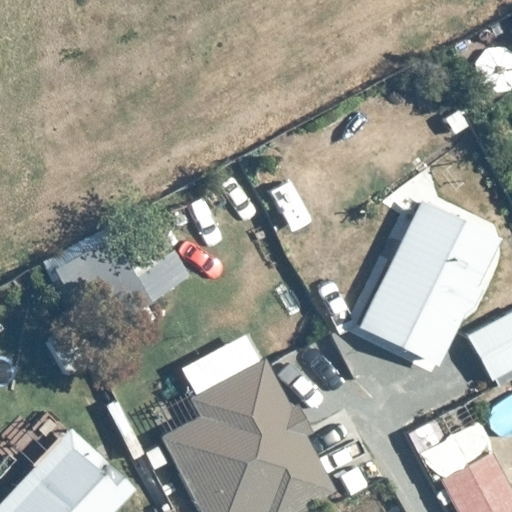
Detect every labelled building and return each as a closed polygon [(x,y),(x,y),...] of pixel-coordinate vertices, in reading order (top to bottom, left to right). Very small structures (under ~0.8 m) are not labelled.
[(476,50),(473,52),(464,64),(463,67),(462,71),(462,76),(463,80),(465,84),(467,88),(470,91),(474,94),(478,96),(482,98),(486,98),(491,98),(495,97),(499,96),(503,93),(506,90),(509,87),(511,83),(511,81),(511,64),(511,61),(508,57),(505,54),(502,51),(498,49),(494,48),(489,47),(485,47),(481,48),(476,50)] [(499,242),(419,199),(351,323),(431,367),(499,242)] [(103,228),(35,263),(82,355),(152,320),(147,308),(178,293),(158,252),(123,269),(103,228)] [(511,366),(511,303),(460,332),(486,380),(511,366)] [(261,359),(246,329),(172,368),(188,397),(194,410),(153,432),(194,511),(280,511),(328,487),(261,359)] [(109,511),(129,492),(65,430),(0,496),(0,511),(109,511)] [(434,479),(450,511),(505,511),(511,508),(511,496),(489,452),(434,479)]
